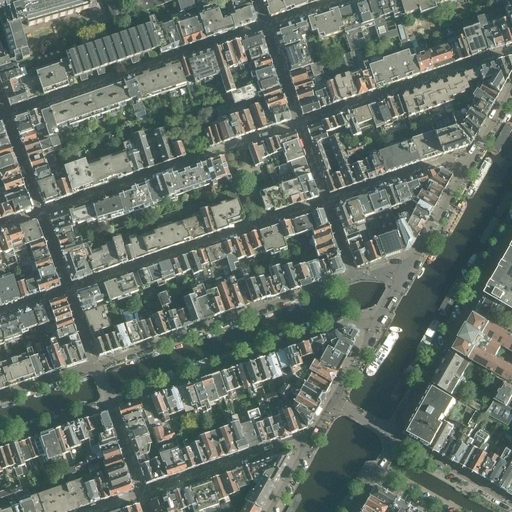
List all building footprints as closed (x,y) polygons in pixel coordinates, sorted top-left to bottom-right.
[(28,27),(97,7),(95,0),(108,0),(109,2),(115,0),(0,0),(0,20),(4,33),(10,55),(13,54),(14,59),(21,57),(22,61),(30,58),(21,28),(28,26),(28,27)] [(124,19),(117,0),(115,0),(108,3),(114,22),(124,19)] [(139,0),(128,0),(130,6),(134,15),(143,12),(139,0)] [(163,5),(161,0),(150,0),(153,8),(163,5)] [(195,8),(192,0),(174,0),(175,1),(179,13),(195,8)] [(252,8),(249,0),(227,0),(225,1),(228,8),(227,8),(229,16),(252,8)] [(286,12),(281,0),(262,0),(269,16),(271,17),(286,12)] [(311,3),(310,0),(281,0),(286,12),(311,3)] [(376,29),(372,17),(366,0),(361,0),(352,3),(358,21),(366,45),(379,41),(376,29)] [(383,14),(378,0),(366,0),(372,17),(383,14)] [(404,23),(403,16),(398,0),(378,0),(383,14),(372,17),(376,29),(379,41),(379,43),(398,37),(402,48),(411,45),(404,23)] [(450,1),(449,0),(399,0),(404,16),(419,11),(420,15),(436,10),(435,6),(450,1)] [(358,21),(352,3),(337,9),(343,29),(345,35),(348,34),(347,26),(358,21)] [(134,15),(130,6),(120,9),(124,19),(134,15)] [(256,21),(252,8),(229,16),(234,30),(255,22),(256,22),(256,21)] [(233,30),(229,17),(221,19),(217,9),(198,16),(206,39),(233,30)] [(343,29),(337,9),(307,18),(311,29),(312,33),(317,31),(319,36),(324,35),(325,37),(339,33),(338,30),(343,29)] [(198,16),(196,11),(186,14),(196,43),(206,39),(198,16)] [(196,43),(186,14),(184,13),(179,15),(179,13),(169,17),(170,19),(180,48),(196,43)] [(495,49),(486,22),(484,15),(476,18),(478,24),(487,52),(495,49)] [(511,43),(511,31),(507,19),(500,21),(498,17),(496,18),(505,46),(511,43)] [(154,51),(159,49),(161,55),(170,51),(161,25),(157,26),(154,18),(149,20),(151,25),(65,54),(74,78),(79,76),(81,82),(88,80),(86,74),(96,70),(98,76),(105,74),(103,68),(113,65),(115,70),(122,68),(120,62),(130,59),(132,64),(139,62),(137,56),(147,53),(149,59),(156,56),(154,51)] [(277,40),(303,32),(311,29),(307,18),(276,29),(274,32),(277,40)] [(180,48),(170,19),(161,23),(161,25),(170,51),(180,48)] [(503,46),(494,20),(486,22),(495,49),(503,46)] [(487,52),(478,24),(467,28),(468,31),(469,34),(470,37),(467,38),(465,39),(462,29),(454,32),(457,41),(463,60),(471,58),(486,52),(487,52)] [(300,42),(298,38),(304,36),(303,32),(277,40),(280,49),(281,49),(300,42)] [(265,46),(262,36),(261,34),(240,41),(244,53),(265,46)] [(454,63),(449,47),(448,45),(445,46),(442,38),(433,41),(436,49),(426,52),(432,70),(454,63)] [(244,70),(242,65),(248,63),(245,56),(244,53),(240,41),(221,48),(235,92),(245,88),(240,72),(244,70)] [(312,65),(308,53),(304,41),(300,42),(281,49),(289,73),(301,69),(312,65)] [(463,60),(457,41),(452,42),(454,46),(449,47),(454,63),(463,60)] [(269,58),(265,46),(244,53),(245,56),(249,55),(252,64),(269,58)] [(235,92),(221,48),(212,51),(227,95),(230,93),(235,92)] [(420,74),(414,56),(412,50),(398,55),(406,80),(420,75),(420,74)] [(227,95),(212,51),(187,59),(199,96),(201,102),(227,95)] [(367,93),(361,74),(354,51),(344,55),(349,74),(357,96),(367,93)] [(432,70),(426,52),(414,56),(420,74),(432,70)] [(0,68),(16,63),(14,59),(13,54),(10,55),(7,56),(7,58),(0,60),(0,68)] [(406,80),(398,55),(383,60),(391,85),(406,80)] [(0,77),(25,69),(33,66),(30,58),(22,61),(16,63),(0,68),(0,77)] [(269,58),(252,64),(248,65),(251,74),(272,67),(269,58)] [(509,76),(511,70),(511,62),(510,58),(503,60),(509,76)] [(199,96),(187,59),(179,62),(186,84),(191,98),(199,96)] [(69,86),(66,76),(71,74),(66,60),(35,70),(36,72),(44,95),(69,86)] [(323,75),(321,69),(329,67),(327,60),(312,65),(301,69),(301,71),(289,75),(292,84),(292,85),(323,75)] [(391,85),(383,60),(368,65),(376,90),(391,85)] [(509,76),(503,60),(495,63),(503,86),(509,76)] [(186,84),(179,62),(156,70),(164,93),(180,88),(180,87),(186,84)] [(376,90),(368,65),(367,62),(362,64),(365,72),(361,74),(367,93),(376,90)] [(503,86),(495,63),(477,69),(481,80),(482,83),(498,95),(503,86)] [(275,78),(272,67),(251,74),(252,79),(256,78),(258,83),(259,83),(275,78)] [(22,78),(22,77),(21,74),(26,73),(25,69),(0,77),(0,78),(2,84),(19,79),(22,78)] [(466,85),(475,82),(481,80),(477,69),(400,96),(407,116),(407,117),(470,96),(469,94),(466,85)] [(164,93),(156,70),(133,77),(140,98),(141,99),(147,97),(148,99),(164,93)] [(44,95),(36,72),(22,77),(22,78),(19,79),(20,81),(23,88),(24,91),(27,101),(44,95)] [(75,84),(71,74),(66,76),(69,86),(69,85),(75,84)] [(357,96),(349,74),(333,79),(334,81),(340,102),(357,96)] [(313,88),(312,86),(311,81),(314,80),(315,85),(319,84),(321,83),(325,82),(323,75),(292,85),(295,94),(310,89),(313,88)] [(140,98),(133,77),(124,81),(130,101),(134,100),(136,106),(132,107),(135,115),(144,112),(140,98)] [(279,87),(275,78),(259,83),(261,88),(254,90),(256,95),(279,87)] [(20,89),(17,82),(20,81),(19,79),(2,84),(6,97),(24,91),(23,88),(20,89)] [(498,95),(482,83),(481,80),(475,82),(476,86),(481,85),(482,86),(479,91),(494,102),(498,95)] [(130,101),(124,81),(123,81),(99,89),(107,114),(119,110),(118,106),(131,102),(130,101)] [(340,102),(334,81),(326,84),(332,105),(340,102)] [(332,105),(326,84),(325,82),(321,83),(324,90),(321,91),(326,107),(332,105)] [(494,102),(479,91),(478,91),(476,86),(475,82),(466,85),(469,94),(475,92),(477,93),(474,98),(472,101),(474,107),(477,106),(480,102),(490,109),(494,102)] [(326,107),(321,91),(319,84),(315,85),(312,86),(313,88),(316,98),(320,109),(326,107)] [(257,97),(256,95),(254,90),(253,85),(245,88),(235,92),(230,93),(234,104),(245,100),(245,101),(257,97)] [(285,106),(282,97),(279,87),(256,95),(257,97),(257,99),(259,104),(262,103),(265,113),(268,112),(285,106)] [(107,114),(99,89),(74,98),(82,122),(107,114)] [(313,99),(310,89),(295,94),(299,104),(313,99)] [(27,101),(24,91),(6,97),(10,107),(27,101)] [(407,116),(400,96),(392,98),(383,102),(392,123),(397,121),(397,120),(407,116)] [(82,122),(74,98),(49,107),(56,128),(57,127),(69,123),(70,127),(82,122)] [(320,109),(316,98),(313,99),(299,104),(302,115),(320,109)] [(276,125),(272,114),(270,115),(268,112),(265,113),(262,114),(259,104),(257,99),(254,100),(256,106),(249,108),(257,131),(276,125)] [(392,123),(383,102),(375,105),(384,127),(392,124),(392,123)] [(485,117),(490,109),(480,102),(477,106),(474,107),(470,109),(485,117)] [(255,132),(248,111),(245,105),(235,108),(238,115),(245,135),(255,132)] [(384,127),(375,105),(367,107),(375,127),(379,126),(382,133),(386,131),(384,127)] [(234,139),(225,112),(223,106),(216,108),(219,116),(221,115),(223,121),(217,123),(223,143),(234,139)] [(290,120),(285,106),(268,112),(270,115),(272,114),(276,125),(290,120)] [(56,128),(49,107),(39,110),(49,136),(52,147),(61,144),(57,134),(59,133),(57,127),(56,128)] [(373,125),(366,108),(351,113),(358,130),(373,125)] [(480,127),(485,118),(485,117),(470,109),(460,112),(463,115),(467,118),(480,127)] [(49,136),(39,110),(28,114),(31,123),(34,129),(36,128),(37,131),(40,140),(49,136)] [(245,135),(238,115),(232,117),(231,112),(230,110),(225,112),(234,139),(245,135)] [(358,130),(351,113),(343,116),(335,118),(339,128),(339,129),(344,127),(345,130),(346,130),(348,129),(352,138),(360,135),(358,130)] [(473,138),(463,124),(462,123),(460,115),(457,113),(452,115),(456,129),(469,146),(473,138)] [(31,123),(28,114),(14,119),(17,128),(31,123)] [(469,146),(456,129),(452,115),(430,122),(434,132),(442,155),(469,146)] [(339,128),(335,118),(329,120),(333,130),(339,128)] [(473,138),(480,127),(467,118),(462,123),(463,124),(473,138)] [(333,130),(329,120),(321,123),(325,133),(333,130)] [(223,143),(217,123),(217,121),(203,126),(204,131),(209,148),(223,143)] [(35,132),(34,129),(31,123),(17,128),(20,137),(35,132)] [(326,137),(325,133),(321,123),(307,127),(311,142),(312,145),(315,152),(322,149),(319,142),(324,140),(327,139),(326,137)] [(511,124),(511,125),(511,124),(510,124),(509,124),(508,125),(507,125),(505,127),(503,129),(489,154),(498,159),(511,134),(511,133),(511,124)] [(144,170),(132,136),(128,127),(117,131),(124,153),(132,174),(144,170)] [(185,156),(176,129),(168,131),(176,159),(185,156)] [(174,160),(163,130),(153,133),(164,163),(174,160)] [(37,131),(35,132),(20,137),(23,145),(40,140),(37,131)] [(301,150),(298,141),(295,132),(279,138),(284,152),(288,163),(304,158),(301,150)] [(413,144),(406,146),(401,132),(372,141),(373,144),(385,175),(419,163),(413,144)] [(442,155),(434,132),(411,140),(413,144),(419,163),(442,155)] [(153,167),(141,133),(132,136),(144,170),(153,167)] [(0,148),(10,145),(6,134),(0,135),(0,148)] [(342,142),(339,135),(329,139),(332,146),(342,142)] [(54,152),(52,147),(49,136),(40,140),(23,145),(29,160),(42,156),(44,155),(54,152)] [(284,152),(279,138),(273,140),(272,138),(270,138),(271,140),(269,141),(274,155),(275,155),(277,159),(281,158),(279,153),(284,152)] [(274,155),(269,141),(248,148),(255,167),(263,164),(261,160),(274,155)] [(345,150),(342,142),(332,146),(334,154),(345,150)] [(366,151),(365,147),(363,142),(356,145),(345,150),(348,157),(348,158),(359,154),(366,151)] [(94,187),(86,166),(78,143),(57,151),(61,161),(61,163),(52,166),(56,180),(66,177),(67,180),(73,195),(94,187)] [(385,175),(373,144),(365,147),(366,151),(369,159),(376,178),(385,175)] [(10,145),(0,148),(0,159),(13,155),(10,145)] [(324,157),(322,149),(315,152),(318,159),(324,157)] [(348,157),(345,150),(334,154),(337,161),(348,157)] [(57,151),(54,152),(44,155),(46,159),(48,165),(61,161),(57,151)] [(132,174),(124,153),(119,155),(119,156),(111,159),(110,157),(100,161),(101,163),(92,165),(92,164),(86,166),(94,187),(132,174)] [(13,155),(0,159),(0,171),(0,172),(17,166),(13,155)] [(48,165),(46,159),(44,160),(42,156),(29,160),(32,170),(48,165)] [(227,170),(224,158),(224,157),(214,160),(221,180),(226,178),(228,182),(231,180),(230,176),(229,176),(227,170)] [(327,164),(324,157),(318,159),(320,166),(327,164)] [(350,164),(348,158),(348,157),(337,161),(340,168),(350,164)] [(278,176),(307,167),(304,158),(288,163),(275,168),(278,176)] [(475,195),(475,194),(491,167),(491,165),(491,164),(491,163),(491,162),(491,161),(491,160),(491,159),(490,158),(489,158),(488,159),(487,159),(486,160),(485,160),(484,161),(484,162),(483,163),(467,191),(467,192),(467,193),(467,194),(467,195),(468,196),(469,197),(470,197),(471,197),(472,197),(473,196),(474,196),(474,195),(475,195)] [(376,178),(369,159),(361,162),(361,163),(360,164),(352,167),(351,167),(353,171),(358,184),(368,180),(376,178)] [(221,180),(214,160),(205,163),(212,184),(213,187),(217,185),(215,182),(221,180)] [(212,184),(205,163),(168,176),(175,197),(212,184)] [(288,207),(278,176),(275,168),(274,164),(267,166),(271,177),(275,188),(259,193),(265,210),(267,211),(273,209),(274,212),(288,207)] [(330,171),(327,164),(320,166),(323,174),(329,171),(330,171)] [(353,171),(351,167),(352,167),(350,164),(340,168),(343,175),(353,171)] [(51,178),(48,165),(32,170),(37,183),(51,178)] [(0,182),(20,176),(17,166),(0,172),(0,171),(0,182)] [(305,202),(297,180),(310,175),(307,167),(278,176),(288,207),(305,202)] [(447,184),(451,176),(443,171),(442,169),(433,172),(435,176),(447,184)] [(337,191),(332,176),(331,177),(329,171),(323,174),(330,194),(337,191)] [(358,184),(353,171),(343,175),(344,178),(341,179),(345,188),(358,184)] [(447,184),(435,176),(433,172),(425,175),(428,183),(443,191),(447,184)] [(345,188),(341,179),(339,174),(332,176),(337,191),(345,188)] [(318,198),(313,182),(312,182),(310,175),(297,180),(305,202),(318,198)] [(419,191),(428,183),(425,175),(415,179),(418,188),(419,191)] [(9,196),(26,191),(20,176),(0,182),(0,199),(1,199),(0,196),(0,194),(8,192),(9,196)] [(175,197),(168,176),(156,180),(163,201),(175,197)] [(60,199),(54,184),(52,178),(51,178),(37,183),(37,184),(39,189),(38,189),(41,200),(43,199),(45,204),(60,199)] [(418,188),(415,179),(404,182),(409,196),(414,192),(418,188)] [(73,195),(67,180),(54,184),(60,199),(72,195),(73,195)] [(163,201),(156,180),(146,183),(146,184),(154,207),(157,215),(166,212),(163,201)] [(411,203),(409,196),(404,182),(393,186),(402,212),(402,213),(407,212),(414,210),(411,203)] [(433,208),(443,191),(428,183),(419,191),(420,191),(418,195),(414,192),(409,196),(411,203),(412,202),(416,199),(433,208)] [(154,207),(146,184),(145,184),(130,189),(131,192),(118,196),(118,197),(124,214),(125,217),(154,207)] [(400,205),(393,186),(383,190),(389,206),(389,207),(390,209),(400,205)] [(244,218),(238,200),(237,200),(234,190),(223,193),(225,197),(228,196),(232,198),(233,202),(226,205),(225,203),(221,204),(221,206),(209,210),(216,232),(217,232),(229,228),(228,226),(233,225),(242,221),(244,218)] [(384,208),(389,206),(383,190),(374,193),(366,196),(372,212),(377,211),(379,216),(374,218),(376,223),(377,222),(378,223),(381,222),(393,218),(391,212),(386,214),(384,208)] [(26,191),(9,196),(6,198),(6,205),(11,203),(15,215),(32,209),(26,191)] [(511,192),(509,191),(497,213),(504,217),(511,201),(511,192)] [(376,223),(374,218),(372,212),(366,196),(357,199),(366,226),(367,231),(370,230),(379,227),(378,223),(377,222),(376,223)] [(124,214),(118,197),(108,200),(103,201),(103,202),(93,205),(97,219),(98,222),(124,214)] [(4,199),(0,200),(0,213),(2,219),(15,215),(11,203),(6,205),(4,199)] [(366,226),(357,199),(346,203),(352,221),(354,228),(355,229),(366,226)] [(433,208),(416,199),(412,202),(417,205),(415,208),(429,216),(433,208)] [(97,219),(93,205),(91,202),(72,209),(73,210),(69,211),(72,221),(73,223),(79,222),(79,223),(87,221),(87,223),(97,219)] [(352,221),(346,203),(337,206),(335,209),(338,215),(341,225),(352,221)] [(216,232),(209,210),(208,208),(199,211),(200,216),(207,235),(216,232)] [(429,216),(415,208),(414,210),(407,212),(407,213),(411,216),(425,223),(429,216)] [(72,221),(69,211),(68,210),(49,217),(53,228),(72,221)] [(327,225),(322,211),(313,214),(318,228),(327,225)] [(318,228),(313,214),(289,222),(278,226),(283,240),(312,230),(318,228)] [(425,223),(411,216),(409,220),(405,214),(402,215),(405,222),(420,231),(425,223)] [(414,242),(403,222),(404,222),(405,222),(402,215),(394,218),(405,251),(408,250),(412,245),(414,242)] [(207,235),(200,216),(165,228),(172,248),(195,240),(207,235)] [(502,220),(496,216),(482,240),(488,244),(502,220)] [(405,251),(394,218),(393,218),(381,222),(382,225),(379,227),(370,230),(374,241),(380,259),(405,251)] [(73,233),(71,227),(74,226),(73,223),(72,221),(53,228),(57,239),(73,233)] [(354,228),(352,221),(341,225),(343,231),(354,228)] [(44,240),(39,225),(38,224),(36,223),(34,222),(33,222),(27,224),(19,227),(25,246),(44,240)] [(420,231),(405,222),(404,222),(403,222),(414,242),(420,231)] [(327,225),(318,228),(312,230),(314,237),(330,232),(327,225)] [(285,248),(282,240),(283,240),(278,226),(259,232),(258,233),(260,236),(264,248),(265,253),(272,251),(274,255),(279,253),(278,251),(285,248)] [(359,234),(364,232),(367,231),(366,226),(355,229),(354,228),(343,231),(346,238),(359,234)] [(28,255),(25,246),(19,227),(7,231),(18,268),(19,268),(21,267),(30,263),(28,255)] [(172,248),(165,228),(129,240),(136,260),(172,248)] [(18,268),(7,231),(0,233),(0,244),(5,260),(8,269),(9,271),(18,268)] [(264,248),(260,236),(258,233),(258,232),(252,235),(252,234),(247,235),(248,236),(255,256),(258,255),(256,250),(264,248)] [(330,232),(314,237),(313,238),(316,247),(333,241),(330,232)] [(380,259),(374,241),(368,243),(364,232),(359,234),(369,264),(380,259)] [(82,241),(81,238),(76,240),(73,233),(57,239),(60,249),(81,242),(82,241)] [(105,244),(103,238),(103,237),(102,234),(89,239),(90,244),(92,249),(105,244)] [(369,264),(359,234),(346,238),(345,239),(348,247),(351,255),(356,268),(369,264)] [(255,256),(248,236),(240,239),(239,239),(246,258),(246,260),(255,257),(255,256)] [(128,263),(123,249),(119,238),(111,241),(112,246),(119,266),(128,263)] [(246,258),(239,239),(230,242),(237,261),(246,258)] [(47,248),(44,240),(25,246),(28,255),(47,248)] [(336,251),(334,244),(333,241),(316,247),(315,248),(319,257),(325,255),(336,251)] [(83,252),(90,249),(92,249),(90,244),(83,246),(81,242),(60,249),(63,257),(83,251),(83,252)] [(237,261),(230,242),(221,245),(228,265),(231,273),(240,270),(237,261)] [(228,265),(221,245),(205,250),(212,269),(210,269),(211,270),(214,279),(223,276),(222,274),(220,268),(228,265)] [(119,266),(112,246),(91,253),(90,249),(83,252),(86,259),(88,258),(93,272),(97,270),(98,273),(108,270),(119,266)] [(135,260),(131,246),(123,249),(128,263),(135,260)] [(50,257),(48,253),(47,248),(28,255),(30,263),(33,262),(50,257)] [(511,248),(486,294),(506,306),(511,308),(511,248)] [(470,270),(471,269),(481,253),(476,250),(466,266),(466,267),(465,269),(465,271),(464,272),(464,274),(464,276),(465,275),(466,274),(467,273),(468,272),(469,271),(470,270)] [(86,259),(83,252),(83,251),(63,257),(72,282),(91,275),(86,259)] [(214,279),(211,270),(206,272),(204,266),(208,264),(203,251),(195,253),(206,282),(212,280),(214,279)] [(344,272),(340,261),(336,251),(325,255),(327,260),(333,276),(344,272)] [(224,313),(212,280),(206,282),(195,253),(186,256),(192,272),(194,277),(196,285),(201,283),(214,317),(224,313)] [(187,274),(192,272),(186,256),(177,259),(183,275),(187,288),(190,287),(196,285),(194,277),(189,279),(187,274)] [(52,265),(50,257),(33,262),(36,271),(37,271),(37,270),(52,265)] [(183,275),(177,259),(168,262),(174,278),(183,275)] [(333,276),(327,260),(317,264),(322,280),(333,276)] [(174,278),(168,262),(158,266),(164,282),(166,288),(170,287),(168,282),(174,279),(174,278)] [(310,284),(305,268),(303,264),(292,268),(300,288),(308,285),(309,287),(311,286),(310,284)] [(322,280),(317,264),(305,268),(310,284),(322,280)] [(57,277),(52,265),(37,270),(37,271),(39,276),(34,278),(36,284),(57,277)] [(243,306),(231,273),(228,265),(220,268),(222,274),(226,272),(229,281),(225,282),(226,286),(230,285),(232,288),(228,290),(235,309),(240,308),(241,310),(244,309),(243,306)] [(289,291),(281,269),(280,265),(269,269),(272,279),(264,281),(262,276),(253,279),(261,301),(270,298),(276,296),(276,298),(279,297),(278,295),(289,291)] [(300,288),(292,268),(292,265),(281,269),(289,291),(300,288)] [(164,282),(158,266),(137,273),(143,290),(144,294),(159,288),(158,284),(164,282)] [(261,301),(253,279),(249,267),(240,270),(252,303),(261,301)] [(252,303),(240,270),(231,273),(243,306),(252,303)] [(143,290),(137,273),(120,279),(126,296),(143,290)] [(235,309),(228,290),(226,286),(225,282),(223,276),(214,279),(212,280),(224,313),(235,309)] [(20,300),(15,283),(13,277),(5,279),(4,278),(3,277),(1,278),(1,279),(1,281),(0,281),(0,302),(1,306),(4,305),(5,306),(7,305),(8,304),(13,302),(14,303),(17,302),(17,301),(20,300)] [(39,293),(36,284),(34,278),(34,277),(15,283),(20,300),(39,293)] [(60,287),(59,285),(57,277),(36,284),(39,293),(39,294),(60,287)] [(126,296),(120,279),(103,285),(107,295),(110,302),(126,296)] [(455,284),(438,312),(438,313),(438,314),(438,315),(439,316),(439,317),(440,317),(440,318),(441,318),(442,318),(443,318),(444,318),(445,317),(446,317),(464,287),(464,286),(464,285),(464,284),(464,283),(463,282),(463,281),(462,281),(462,280),(461,280),(460,280),(459,281),(458,281),(457,281),(456,282),(456,283),(455,284)] [(201,283),(196,285),(190,287),(193,295),(191,296),(192,297),(184,300),(186,307),(192,325),(214,317),(201,283)] [(107,295),(103,285),(97,287),(100,297),(107,295)] [(100,297),(97,287),(76,294),(80,304),(100,297)] [(181,328),(175,311),(169,313),(167,306),(171,305),(167,293),(158,296),(158,298),(160,304),(163,313),(170,332),(181,328)] [(506,306),(486,294),(485,294),(486,294),(483,299),(477,309),(475,314),(495,325),(506,306)] [(83,314),(97,309),(95,304),(101,302),(100,300),(103,299),(105,306),(110,304),(110,302),(107,295),(100,297),(80,304),(83,314)] [(66,305),(65,300),(64,298),(48,303),(51,310),(66,305)] [(170,332),(163,313),(156,315),(153,307),(160,304),(158,298),(147,302),(152,314),(159,336),(170,332)] [(54,320),(51,310),(48,303),(43,305),(42,305),(48,322),(54,320)] [(48,322),(42,305),(32,309),(37,326),(38,326),(44,324),(48,323),(48,322)] [(71,319),(66,305),(51,310),(54,320),(55,324),(71,319)] [(143,342),(135,320),(130,306),(119,310),(124,323),(132,346),(143,342)] [(100,307),(97,309),(83,314),(93,341),(103,338),(101,331),(108,329),(100,307)] [(192,325),(186,307),(175,311),(181,328),(192,325)] [(37,326),(32,309),(15,315),(21,332),(37,326)] [(159,336),(152,314),(148,315),(147,312),(145,313),(144,310),(141,311),(151,339),(159,336)] [(151,339),(141,311),(139,312),(140,314),(138,315),(139,317),(137,317),(137,319),(135,320),(143,342),(151,339)] [(511,334),(495,325),(475,314),(474,313),(468,325),(467,324),(466,327),(465,328),(461,335),(460,338),(454,350),(491,371),(489,374),(505,383),(511,387),(511,334)] [(23,338),(21,332),(15,315),(0,320),(0,328),(5,344),(23,338)] [(57,332),(74,326),(71,319),(55,324),(49,326),(48,323),(44,324),(47,333),(53,331),(53,330),(56,328),(57,332)] [(421,349),(422,350),(422,351),(422,352),(423,352),(424,352),(425,351),(426,351),(428,349),(429,347),(443,324),(437,320),(423,344),(422,346),(421,348),(421,349)] [(132,346),(124,323),(113,327),(115,334),(121,349),(132,346)] [(77,336),(75,331),(74,326),(57,332),(52,334),(53,336),(55,340),(66,336),(67,339),(68,339),(77,336)] [(354,344),(359,334),(353,331),(354,329),(349,327),(348,329),(340,332),(341,337),(354,344)] [(354,344),(341,337),(340,332),(339,332),(333,334),(332,334),(326,336),(326,337),(324,337),(323,337),(326,345),(327,348),(331,347),(330,344),(334,343),(349,351),(350,351),(350,350),(352,346),(353,344),(354,344)] [(121,349),(115,334),(103,338),(93,341),(99,357),(121,349)] [(365,374),(365,376),(365,377),(366,379),(367,378),(369,378),(370,377),(371,377),(373,376),(374,375),(375,374),(376,372),(395,342),(396,340),(396,339),(395,338),(394,336),(393,335),(392,334),(389,334),(387,335),(386,336),(367,366),(366,368),(366,370),(365,371),(365,373),(365,374)] [(64,368),(58,350),(55,340),(53,336),(44,339),(51,358),(49,359),(43,347),(39,337),(32,339),(38,355),(45,375),(54,372),(56,372),(64,368)] [(80,343),(77,336),(68,339),(71,346),(80,343)] [(312,357),(326,345),(323,337),(308,343),(312,355),(312,357)] [(86,361),(80,343),(71,346),(58,350),(64,368),(66,367),(66,368),(86,361)] [(312,355),(308,343),(296,347),(300,359),(312,355)] [(349,351),(334,343),(330,344),(331,347),(327,348),(345,359),(345,358),(346,357),(347,355),(348,354),(347,354),(349,352),(349,351)] [(345,360),(345,359),(327,348),(326,345),(312,357),(314,360),(337,374),(337,373),(338,370),(343,362),(344,362),(343,361),(344,359),(345,360)] [(302,366),(300,359),(296,347),(288,350),(287,348),(283,349),(284,351),(289,367),(291,371),(292,376),(299,371),(298,367),(302,366)] [(45,375),(38,355),(34,357),(31,349),(26,350),(27,355),(28,355),(36,379),(45,375)] [(283,369),(289,367),(284,351),(274,355),(281,377),(284,384),(292,376),(291,371),(285,374),(283,369)] [(453,396),(472,364),(452,353),(448,361),(447,361),(438,376),(438,377),(434,385),(453,396)] [(36,379),(28,355),(27,355),(1,364),(8,388),(36,379)] [(281,377),(274,355),(264,358),(271,380),(281,377)] [(314,360),(312,357),(312,355),(300,359),(302,366),(303,368),(330,384),(334,377),(336,374),(337,374),(314,360)] [(271,380),(264,358),(264,359),(263,357),(261,358),(262,359),(253,363),(261,383),(271,380)] [(393,396),(393,398),(393,399),(393,400),(393,402),(393,403),(396,402),(397,402),(398,401),(399,400),(400,399),(401,397),(402,396),(420,365),(421,363),(421,362),(421,361),(420,359),(419,358),(418,358),(416,358),(415,358),(414,359),(413,361),(395,391),(394,393),(393,395),(393,396)] [(262,387),(261,383),(253,363),(245,365),(245,366),(255,395),(257,402),(258,401),(260,408),(268,405),(265,397),(263,398),(264,399),(260,401),(258,395),(257,395),(255,390),(262,387)] [(8,388),(1,364),(0,364),(0,390),(9,388),(8,388)] [(255,395),(245,366),(236,369),(243,387),(244,390),(248,388),(250,395),(252,394),(253,396),(255,395)] [(243,387),(236,369),(236,368),(228,371),(237,398),(241,396),(238,389),(243,387)] [(330,384),(303,368),(299,371),(292,376),(306,384),(325,394),(326,393),(325,393),(330,384)] [(237,399),(237,398),(228,371),(219,374),(226,393),(230,392),(233,401),(237,399)] [(234,417),(232,412),(226,393),(219,374),(210,377),(218,400),(224,398),(225,402),(228,411),(223,413),(225,420),(231,418),(234,417)] [(218,400),(210,377),(200,381),(209,406),(219,402),(218,400)] [(209,406),(200,381),(192,384),(206,420),(205,421),(208,426),(215,423),(209,406)] [(507,406),(511,397),(511,387),(505,383),(502,389),(495,399),(507,406)] [(206,420),(192,384),(184,386),(194,411),(200,428),(208,426),(205,421),(206,420)] [(319,405),(291,388),(284,384),(276,393),(286,399),(287,399),(291,393),(298,397),(294,403),(314,415),(315,411),(316,410),(318,407),(319,405)] [(325,394),(306,384),(301,391),(297,389),(298,387),(293,384),(291,388),(319,405),(325,394)] [(194,411),(184,386),(177,389),(185,411),(186,413),(194,411)] [(279,402),(277,396),(276,393),(274,387),(269,388),(271,394),(265,395),(265,397),(268,405),(279,402)] [(442,423),(446,416),(448,417),(457,401),(433,387),(406,434),(433,449),(446,426),(442,423)] [(185,411),(177,389),(169,392),(167,392),(159,395),(168,417),(185,411)] [(473,399),(464,394),(461,399),(470,405),(472,401),(473,399)] [(168,417),(159,395),(151,398),(158,416),(162,415),(164,419),(168,417)] [(161,424),(158,416),(151,398),(141,402),(144,410),(157,444),(159,443),(175,437),(172,430),(170,424),(169,421),(161,424)] [(307,427),(287,400),(286,399),(282,401),(286,406),(291,413),(298,432),(306,429),(307,427)] [(314,415),(294,403),(287,399),(286,399),(287,400),(307,427),(314,415)] [(511,408),(507,406),(495,399),(494,399),(486,413),(508,425),(511,418),(511,408)] [(482,407),(472,401),(470,405),(480,410),(482,407)] [(144,410),(141,402),(119,409),(119,411),(122,417),(140,411),(140,412),(144,410)] [(290,434),(281,408),(279,402),(268,405),(280,438),(280,437),(290,434),(290,435),(290,434)] [(268,405),(260,408),(258,409),(260,417),(267,414),(269,420),(262,422),(269,441),(280,438),(268,405)] [(298,432),(291,413),(286,406),(284,406),(284,407),(281,408),(290,434),(298,432)] [(476,412),(468,407),(465,411),(474,416),(476,412)] [(262,422),(260,417),(258,409),(247,413),(258,445),(260,445),(260,444),(268,441),(268,442),(269,441),(262,422)] [(142,419),(140,412),(140,411),(122,417),(124,425),(142,419)] [(475,441),(469,437),(482,415),(476,412),(474,416),(470,424),(471,424),(469,428),(451,459),(461,465),(472,445),(475,441)] [(113,430),(107,415),(107,413),(99,416),(104,433),(113,430)] [(258,445),(247,413),(243,414),(242,414),(236,416),(247,449),(258,445)] [(104,433),(99,416),(91,418),(96,433),(99,432),(101,435),(104,433)] [(247,449),(236,416),(234,417),(231,418),(232,424),(228,425),(228,427),(237,452),(247,449)] [(97,436),(96,433),(91,418),(82,421),(89,439),(97,436)] [(145,427),(142,419),(124,425),(127,433),(145,427)] [(89,439),(82,421),(74,424),(81,443),(89,440),(89,439)] [(459,422),(456,428),(441,454),(451,459),(469,428),(459,422)] [(441,454),(456,428),(448,423),(446,426),(433,449),(441,454)] [(81,446),(81,443),(74,424),(65,428),(65,425),(61,427),(61,429),(69,450),(81,446)] [(148,436),(145,427),(127,433),(130,442),(148,436)] [(237,452),(228,427),(217,431),(226,456),(234,453),(237,452)] [(471,470),(490,437),(485,434),(488,430),(483,427),(475,441),(480,443),(478,448),(472,445),(461,465),(471,470)] [(69,450),(61,429),(57,431),(56,429),(53,430),(54,432),(62,455),(70,452),(69,450)] [(116,438),(113,430),(104,433),(101,435),(100,435),(102,443),(116,438)] [(226,456),(217,431),(198,438),(200,442),(207,463),(226,456)] [(62,455),(54,432),(39,437),(48,461),(63,456),(62,455)] [(481,476),(499,444),(500,442),(492,438),(495,434),(492,432),(490,437),(471,470),(481,476)] [(150,462),(145,447),(151,444),(148,436),(130,442),(139,466),(150,462)] [(55,480),(48,461),(39,437),(32,439),(39,457),(48,482),(55,480)] [(94,455),(96,454),(118,446),(116,438),(102,443),(92,447),(94,455)] [(39,457),(32,439),(25,442),(34,467),(37,465),(35,458),(39,457)] [(196,467),(189,446),(187,441),(183,442),(186,449),(180,452),(187,471),(196,467)] [(34,467),(25,442),(18,444),(24,462),(29,460),(32,468),(35,467),(34,467)] [(207,463),(200,442),(189,446),(196,467),(207,463)] [(26,466),(24,462),(18,444),(11,447),(17,465),(16,465),(18,469),(14,471),(15,472),(17,478),(18,478),(21,486),(22,489),(28,486),(21,467),(26,466)] [(490,481),(502,459),(503,460),(509,449),(499,444),(481,476),(490,481)] [(187,471),(180,452),(179,449),(174,450),(172,445),(167,446),(177,474),(187,471)] [(499,486),(511,465),(505,461),(506,459),(507,460),(510,459),(511,455),(511,445),(509,449),(503,460),(502,459),(490,481),(499,486)] [(17,465),(11,447),(6,448),(6,446),(3,447),(3,449),(11,470),(13,469),(12,466),(16,465),(17,465)] [(121,456),(120,451),(118,446),(96,454),(99,460),(103,459),(104,462),(121,456)] [(177,474),(167,446),(162,448),(164,453),(159,455),(160,458),(167,477),(177,474)] [(7,475),(15,472),(14,471),(14,469),(13,469),(11,470),(3,449),(0,450),(0,461),(4,472),(10,490),(12,495),(15,494),(23,491),(22,489),(21,486),(12,489),(7,475)] [(287,464),(290,458),(291,455),(292,455),(292,454),(290,451),(262,462),(281,473),(287,464)] [(100,464),(99,460),(96,454),(94,455),(95,456),(86,459),(88,463),(87,463),(88,468),(100,464)] [(92,477),(101,473),(124,465),(121,456),(104,462),(100,464),(88,468),(92,477)] [(160,458),(150,462),(157,481),(167,477),(160,458)] [(2,493),(0,488),(0,473),(4,472),(0,461),(0,495),(1,499),(6,497),(12,495),(10,490),(2,493)] [(157,481),(150,462),(139,466),(146,485),(157,481)] [(278,479),(281,473),(262,462),(249,466),(252,477),(258,475),(275,485),(278,479)] [(88,468),(87,463),(75,468),(77,472),(78,471),(88,468)] [(510,493),(511,488),(511,463),(511,465),(499,486),(499,487),(510,493)] [(130,481),(127,473),(124,465),(101,473),(107,490),(130,481)] [(252,477),(249,466),(242,469),(231,473),(238,491),(248,487),(247,483),(254,480),(252,477)] [(100,501),(92,477),(88,468),(78,471),(81,480),(90,504),(100,501)] [(123,495),(123,493),(131,490),(132,488),(130,481),(107,490),(101,473),(92,477),(100,501),(110,498),(118,495),(119,497),(123,495)] [(239,494),(238,491),(231,473),(221,476),(228,498),(239,494)] [(269,496),(271,492),(274,487),(275,485),(258,475),(252,477),(254,480),(257,482),(255,486),(253,491),(252,491),(246,501),(249,503),(261,510),(261,509),(261,508),(264,504),(267,499),(266,498),(267,496),(269,496)] [(228,498),(221,476),(220,477),(210,480),(218,503),(224,501),(225,505),(219,507),(221,511),(222,511),(232,509),(228,498)] [(90,504),(81,480),(59,488),(68,511),(90,504)] [(221,511),(219,507),(218,503),(210,480),(190,487),(198,511),(221,511)] [(198,511),(190,487),(181,490),(187,507),(191,505),(193,511),(198,511)] [(371,511),(388,511),(389,511),(395,499),(375,487),(369,498),(364,507),(364,508),(371,511)] [(68,511),(59,488),(38,495),(43,511),(68,511)] [(35,511),(30,498),(27,490),(23,491),(15,494),(18,502),(20,507),(21,511),(35,511)] [(187,508),(187,507),(181,490),(172,493),(179,511),(183,511),(183,510),(187,508)] [(179,511),(172,493),(161,497),(167,511),(179,511)] [(21,511),(20,507),(14,509),(12,504),(18,502),(15,494),(12,495),(6,497),(10,509),(11,511),(21,511)] [(296,496),(286,511),(295,511),(303,499),(304,499),(304,498),(303,497),(303,496),(302,495),(301,494),(300,494),(299,494),(298,494),(297,495),(296,496)] [(43,511),(38,495),(30,498),(35,511),(43,511)] [(167,511),(161,497),(151,501),(154,511),(167,511)] [(407,511),(410,508),(402,503),(403,501),(401,500),(399,502),(395,499),(389,511),(390,511),(407,511)] [(258,511),(259,511),(260,511),(261,510),(249,503),(243,511),(258,511)]
